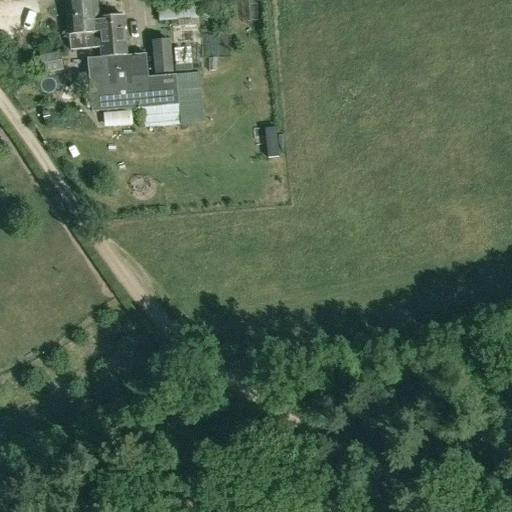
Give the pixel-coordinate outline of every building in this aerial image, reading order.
[(179,123),(179,104),(176,76),(148,78),(146,54),(126,56),(123,15),(98,17),(96,0),(92,0),(65,2),(70,51),(100,48),(101,63),(87,64),(91,112),(144,107),(146,126),(179,123)] [(201,18),(200,8),(159,10),(159,20),(201,18)] [(157,74),(172,73),(169,40),(153,42),(157,74)] [(41,113),(44,124),(51,122),(48,111),(41,113)] [(242,150),(242,167),(268,166),(267,149),(242,150)]
